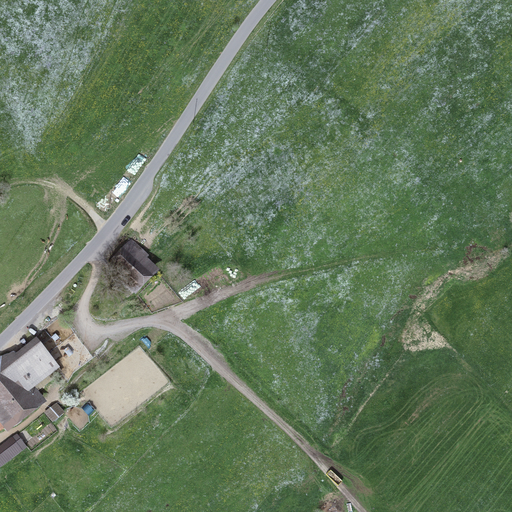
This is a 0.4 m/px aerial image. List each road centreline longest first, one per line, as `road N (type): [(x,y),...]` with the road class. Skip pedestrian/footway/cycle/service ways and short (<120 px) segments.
road 1 (unclassified): [(0,341),(112,227),(269,0)]
road 2 (track): [(362,511),(293,432),(179,331),(157,321),(91,326),(85,301),(101,260),(93,246)]
road 3 (track): [(0,187),(51,186),(112,227)]
